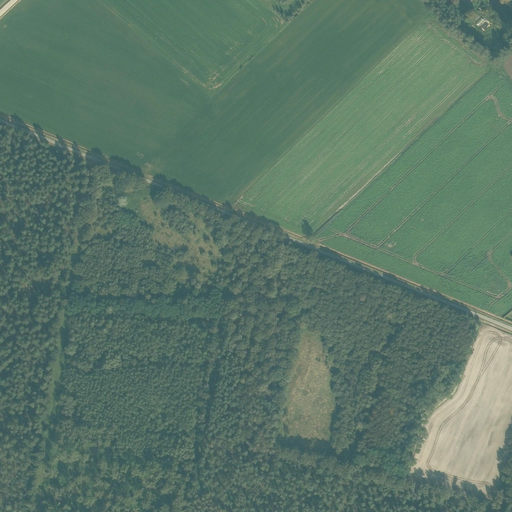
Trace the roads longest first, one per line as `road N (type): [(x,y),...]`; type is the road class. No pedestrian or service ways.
road 1 (unclassified): [(511,330),(0,119)]
road 2 (track): [(35,511),(62,332)]
road 3 (track): [(62,332),(91,157)]
